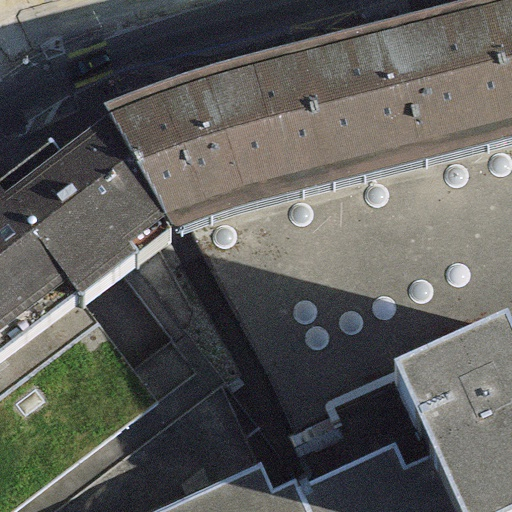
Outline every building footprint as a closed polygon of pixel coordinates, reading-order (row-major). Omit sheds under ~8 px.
[(511,0),(434,0),(383,13),(459,161),(511,146),(511,0)] [(383,13),(95,96),(176,242),(459,161),(383,13)] [(95,96),(0,170),(0,377),(176,242),(95,96)] [(450,511),(511,511),(511,387),(414,433),(450,511)] [(450,511),(414,433),(291,489),(301,511),(450,511)] [(301,511),(291,489),(269,499),(249,455),(124,511),(301,511)]
